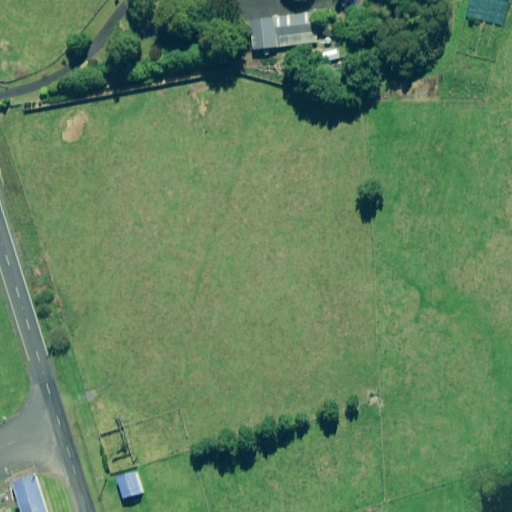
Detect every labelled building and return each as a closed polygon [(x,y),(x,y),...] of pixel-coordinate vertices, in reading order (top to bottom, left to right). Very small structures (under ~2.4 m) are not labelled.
[(468,0),(465,20),(501,27),(506,0),(468,0)] [(262,51),(262,57),(273,56),(273,51),(314,48),(312,18),(242,22),(243,34),(250,33),(251,52),(262,51)] [(338,60),(337,51),(323,54),(325,63),(338,60)] [(145,494),(138,473),(119,479),(125,500),(145,494)] [(46,511),(36,477),(14,484),(22,511),(46,511)]
